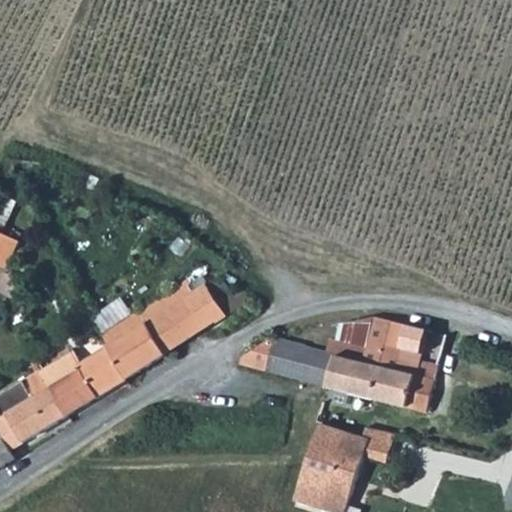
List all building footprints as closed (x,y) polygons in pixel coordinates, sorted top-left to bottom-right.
[(16,236),(0,247),(0,264),(22,294),(46,276),(16,236)] [(107,348),(127,380),(251,302),(243,290),(233,297),(222,279),(209,288),(207,285),(196,292),(188,281),(99,335),(107,348)] [(354,359),(435,379),(438,364),(414,358),(422,326),(376,316),(368,347),(330,338),(327,352),(336,354),(354,359)] [(243,355),(241,364),(297,378),(305,346),(305,344),(275,335),(243,355)] [(297,378),(327,385),(336,354),(327,352),(305,346),(297,378)] [(78,367),(70,354),(41,372),(68,417),(127,380),(107,348),(78,367)] [(327,385),(346,390),(354,359),(336,354),(327,385)] [(435,379),(354,359),(346,390),(425,410),(427,410),(435,379)] [(41,372),(0,396),(0,418),(1,420),(7,416),(25,443),(68,417),(41,372)] [(7,416),(1,420),(0,420),(0,436),(11,452),(25,443),(7,416)] [(365,436),(321,422),(295,498),(335,511),(345,511),(365,454),(371,438),(365,436)] [(367,425),(365,436),(371,438),(365,454),(387,460),(393,431),(367,425)] [(0,470),(16,461),(11,452),(0,436),(0,470)]
